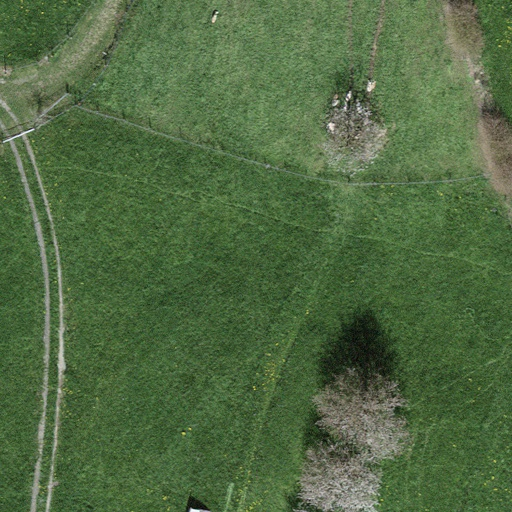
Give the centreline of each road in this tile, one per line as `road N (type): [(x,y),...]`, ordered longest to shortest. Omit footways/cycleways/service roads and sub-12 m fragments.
road 1 (track): [(2,120),(64,474),(57,511)]
road 2 (track): [(2,120),(126,0)]
